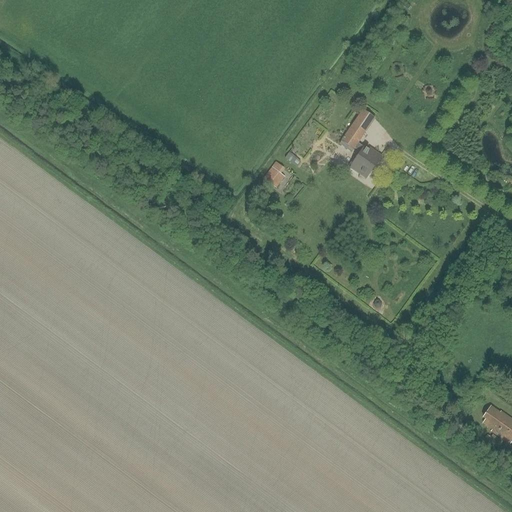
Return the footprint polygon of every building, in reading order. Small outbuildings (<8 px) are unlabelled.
[(357,148),(378,116),(366,108),(344,139),(345,140),(343,143),(355,151),(357,148)] [(368,144),(352,166),(366,177),(372,181),(389,158),(383,154),(368,144)] [(287,159),(296,163),(299,157),(290,153),(287,159)] [(279,166),(275,164),(264,179),(274,186),(282,175),(276,170),(279,166)] [(510,445),(511,441),(511,420),(500,412),(500,413),(490,407),(483,418),(485,420),(482,423),(492,430),(491,432),(510,445)]
